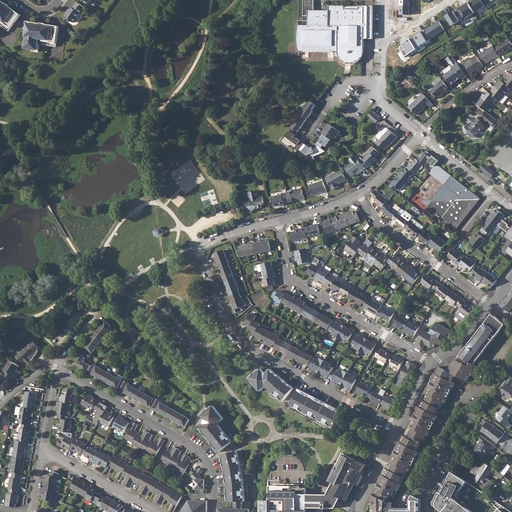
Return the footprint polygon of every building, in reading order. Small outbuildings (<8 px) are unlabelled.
[(21,15),(0,0),(0,18),(5,23),(11,28),(21,15)] [(308,20),(298,20),(298,43),(298,50),(338,51),(338,52),(338,54),(339,55),(339,56),(340,58),(341,59),(342,60),(343,61),(345,62),(346,63),(348,63),(349,63),(351,64),(353,63),(354,63),(356,62),(357,62),(358,61),(359,60),(360,59),(361,58),(362,57),(363,55),(363,53),(364,52),(364,39),(373,39),(373,6),(332,6),(328,9),(328,11),(314,11),(314,0),(303,0),(304,15),(308,15),(308,20)] [(401,0),(401,15),(409,15),(409,0),(401,0)] [(480,0),(475,0),(473,2),(478,10),(485,6),(480,0)] [(85,8),(77,2),(73,8),(71,8),(69,12),(68,11),(65,15),(63,16),(67,22),(69,20),(74,23),(75,22),(78,19),(77,17),(79,14),(81,14),(85,8)] [(467,3),(457,10),(463,20),(474,13),(467,3)] [(453,13),(446,17),(452,26),(459,22),(453,13)] [(425,30),(430,39),(444,30),(439,21),(425,30)] [(59,27),(27,22),(25,37),(26,37),(24,44),(26,44),(26,49),(33,50),(37,50),(39,39),(49,41),(49,42),(56,43),(59,27)] [(424,30),(413,37),(420,47),(431,40),(430,39),(425,30),(424,30)] [(416,49),(409,39),(402,44),(402,45),(400,47),(400,51),(405,57),(416,49)] [(511,44),(509,39),(494,48),(499,56),(511,48),(511,44)] [(494,48),(493,46),(480,54),(486,63),(495,58),(495,59),(499,57),(499,56),(494,48)] [(458,64),(451,55),(446,59),(449,64),(451,64),(453,66),(452,67),(453,68),(444,75),(451,85),(461,78),(463,79),(467,76),(467,75),(458,64)] [(462,62),(458,64),(467,75),(470,73),(470,74),(476,70),(476,71),(484,66),(476,56),(463,64),(462,62)] [(450,90),(439,76),(433,81),(433,82),(433,84),(435,87),(430,91),(434,95),(435,95),(437,98),(442,95),(442,94),(445,92),(446,93),(450,90)] [(497,84),(495,87),(505,95),(510,88),(504,83),(501,81),(498,84),(497,84)] [(493,90),(490,94),(497,99),(500,101),(505,95),(495,87),(492,90),(493,90)] [(483,94),(481,97),(492,105),(497,99),(490,94),(487,91),(484,95),(483,94)] [(433,104),(423,94),(408,107),(416,115),(423,109),(422,108),(423,107),(424,107),(427,104),(430,107),(433,104)] [(480,100),(477,104),(486,111),(486,112),(492,105),(481,97),(479,100),(480,100)] [(371,112),(368,115),(376,122),(379,119),(371,112)] [(498,121),(490,114),(486,119),(494,125),(498,121)] [(468,124),(465,126),(468,131),(469,132),(468,133),(471,137),(472,137),(473,137),(475,137),(476,137),(475,136),(480,133),(481,135),(482,135),(483,134),(483,133),(484,129),(483,126),(484,125),(482,122),(479,124),(478,122),(480,121),(478,118),(477,119),(476,119),(476,118),(474,118),(472,118),(471,119),(469,119),(468,120),(467,121),(466,122),(468,124)] [(340,132),(329,123),(322,133),(333,141),(335,138),(336,138),(340,132)] [(384,150),(388,146),(390,144),(391,144),(397,137),(389,129),(388,130),(386,128),(384,128),(381,131),(380,131),(379,131),(376,135),(376,138),(379,140),(376,143),(384,150)] [(350,134),(343,141),(345,143),(352,137),(350,134)] [(326,151),(317,145),(315,148),(313,149),(312,147),(311,148),(304,143),(298,150),(302,153),(303,152),(306,155),(310,154),(312,157),(321,153),(326,151)] [(358,159),(366,168),(369,166),(369,167),(378,159),(377,158),(381,154),(373,148),(370,150),(372,152),(364,159),(361,157),(358,159)] [(424,153),(418,160),(423,165),(425,166),(429,162),(431,164),(436,158),(433,156),(431,158),(424,153)] [(362,172),(366,168),(358,159),(357,158),(355,156),(354,156),(350,160),(350,161),(352,163),(346,169),(353,177),(357,174),(361,170),(362,172)] [(409,166),(406,169),(413,175),(415,171),(417,173),(423,165),(418,160),(416,159),(410,167),(409,166)] [(492,178),(497,171),(485,163),(480,170),(492,178)] [(399,174),(397,177),(398,178),(406,184),(407,185),(409,182),(408,181),(413,175),(406,169),(405,169),(400,175),(399,174)] [(347,180),(341,170),(326,179),(331,188),(332,190),(339,186),(338,184),(343,182),(347,180)] [(263,180),(262,173),(254,175),(256,182),(263,180)] [(433,200),(428,207),(456,229),(478,203),(481,199),(473,199),(473,193),(452,177),(445,186),(448,188),(439,200),(438,200),(433,200)] [(391,183),(389,186),(396,191),(398,188),(400,190),(406,184),(398,178),(392,184),(391,183)] [(326,192),(322,180),(308,186),(312,195),(322,192),(322,193),(326,192)] [(293,202),(300,200),(301,199),(302,200),(305,199),(302,189),(290,192),(293,202)] [(372,193),(371,194),(374,196),(373,198),(376,200),(375,202),(383,208),(388,202),(389,201),(375,190),(374,192),(372,193)] [(258,199),(256,193),(248,195),(250,202),(246,203),(247,209),(252,212),(256,207),(258,206),(258,208),(261,207),(261,206),(264,205),(262,198),(258,199)] [(282,195),(270,197),(272,207),(284,204),(284,203),(288,202),(287,193),(282,194),(282,195)] [(383,208),(382,210),(385,213),(393,220),(393,219),(398,213),(399,212),(400,211),(401,209),(398,206),(396,206),(394,208),(391,205),(391,204),(388,202),(383,208)] [(492,214),(489,217),(498,224),(505,215),(498,209),(493,214),(492,214)] [(350,213),(346,214),(350,225),(361,221),(357,211),(351,214),(350,213)] [(398,213),(393,219),(397,222),(396,222),(404,229),(405,228),(411,220),(412,218),(408,215),(405,218),(402,215),(401,216),(398,213)] [(343,217),(340,218),(338,219),(337,218),(332,219),(333,220),(337,230),(338,233),(342,231),(341,229),(350,225),(346,214),(343,215),(343,217)] [(498,224),(489,217),(486,220),(488,221),(481,230),(485,234),(488,231),(491,233),(498,224)] [(327,221),(323,222),(326,234),(337,230),(333,220),(330,221),(327,222),(327,221)] [(411,220),(405,228),(408,230),(407,231),(415,238),(417,236),(421,230),(424,227),(415,221),(414,222),(411,220)] [(314,226),(305,228),(307,238),(316,236),(316,233),(319,232),(318,224),(314,225),(314,226)] [(153,234),(160,239),(166,231),(159,226),(153,234)] [(307,238),(305,228),(296,230),(296,231),(291,232),(293,242),(307,238)] [(421,230),(417,236),(420,238),(419,239),(428,246),(429,244),(434,238),(425,231),(424,232),(421,230)] [(472,238),(469,241),(475,246),(479,249),(486,239),(478,233),(473,239),(472,238)] [(434,238),(429,244),(432,247),(432,246),(435,248),(440,252),(447,243),(436,234),(434,238)] [(351,254),(345,261),(347,261),(349,263),(359,251),(362,246),(359,244),(361,242),(355,237),(345,249),(351,254)] [(362,246),(359,251),(366,258),(373,249),(374,248),(371,246),(374,243),(369,239),(365,244),(362,246)] [(251,243),(247,244),(243,244),(244,246),(240,247),(242,257),(249,255),(257,254),(264,252),(272,251),(270,241),(266,242),(266,240),(262,241),(258,241),(259,243),(255,244),(251,245),(251,243)] [(306,248),(295,251),(296,255),(297,255),(299,265),(309,262),(306,248)] [(454,248),(448,256),(459,265),(464,260),(461,257),(463,255),(454,248)] [(366,258),(364,260),(372,266),(374,263),(382,254),(379,251),(378,252),(373,249),(366,258)] [(214,258),(216,261),(217,265),(219,264),(220,268),(221,271),(220,272),(221,275),(222,279),(224,278),(225,282),(226,285),(225,286),(226,289),(227,293),(229,292),(230,296),(232,300),(230,301),(231,304),(233,309),(234,308),(235,310),(232,310),(234,314),(241,311),(240,308),(246,306),(244,300),(243,300),(240,292),(237,285),(235,278),(232,271),(230,264),(227,257),(224,250),(215,253),(216,257),(214,258)] [(382,254),(374,263),(382,269),(387,263),(389,261),(384,257),(385,256),(382,254)] [(389,261),(387,263),(396,269),(403,261),(404,260),(400,257),(400,258),(394,254),(389,261)] [(464,260),(459,265),(463,268),(464,267),(470,271),(476,263),(467,256),(464,260)] [(313,264),(307,274),(310,276),(311,275),(315,278),(321,268),(317,266),(320,260),(316,258),(313,264)] [(396,269),(396,270),(404,277),(412,267),(409,265),(408,266),(406,264),(407,264),(403,261),(396,269)] [(264,272),(265,279),(264,280),(265,287),(266,287),(267,290),(273,289),(273,285),(275,285),(275,282),(276,281),(275,278),(275,273),(276,273),(275,269),(275,266),(273,266),(272,262),(258,265),(260,272),(264,272)] [(315,278),(314,280),(318,282),(319,280),(324,282),(329,273),(330,271),(331,269),(327,266),(325,269),(322,267),(321,268),(315,278)] [(479,266),(473,274),(479,278),(478,280),(481,282),(482,281),(488,273),(479,266)] [(412,267),(404,277),(413,284),(420,276),(414,271),(416,270),(412,267)] [(488,273),(482,281),(484,284),(486,282),(492,287),(498,279),(489,272),(488,273)] [(324,282),(323,284),(327,286),(328,285),(332,287),(337,278),(329,273),(324,282)] [(428,274),(421,282),(430,289),(432,287),(434,289),(435,288),(440,282),(437,280),(436,281),(428,274)] [(332,287),(331,289),(335,291),(336,290),(340,293),(345,283),(337,278),(332,287)] [(440,282),(435,288),(439,291),(437,293),(445,299),(446,299),(451,291),(440,282)] [(345,283),(340,293),(343,295),(344,294),(348,297),(353,288),(354,287),(346,283),(345,283)] [(348,297),(347,298),(351,301),(352,299),(356,302),(362,293),(353,288),(348,297)] [(505,299),(503,301),(511,307),(511,289),(511,291),(511,292),(506,300),(505,299)] [(281,303),(282,302),(289,306),(288,306),(294,310),(301,314),(302,314),(308,317),(314,321),(321,325),(328,329),(332,320),(330,318),(330,317),(327,315),(324,313),(323,314),(320,312),(316,310),(317,309),(314,307),(311,305),(310,307),(307,305),(307,303),(301,299),(295,296),(291,294),(290,295),(287,293),(284,291),(283,293),(280,291),(278,293),(275,291),(272,297),(275,299),(281,303)] [(451,291),(446,299),(454,305),(456,303),(459,305),(463,299),(464,299),(461,297),(460,297),(452,291),(451,291)] [(356,302),(356,303),(360,305),(360,304),(364,306),(370,297),(362,292),(362,293),(356,302)] [(364,306),(364,307),(377,315),(381,307),(382,305),(370,297),(364,306)] [(459,305),(458,306),(461,309),(460,311),(468,317),(474,309),(466,303),(467,302),(463,299),(459,305)] [(503,301),(500,305),(509,312),(511,308),(511,307),(503,301)] [(381,307),(377,315),(381,317),(390,322),(395,312),(386,307),(385,309),(381,307)] [(246,326),(250,328),(249,330),(252,332),(252,333),(255,335),(255,336),(258,337),(257,339),(261,341),(267,344),(274,348),(273,349),(277,351),(278,349),(281,351),(285,353),(284,355),(287,356),(290,358),(291,357),(294,358),(298,360),(297,362),(301,364),(304,365),(305,364),(309,366),(313,356),(306,352),(299,349),(293,345),(286,342),(279,338),(280,337),(273,333),(267,329),(266,330),(260,326),(261,324),(254,321),(256,317),(250,314),(247,320),(244,318),(241,325),(244,326),(245,324),(247,325),(246,326)] [(500,328),(499,327),(502,322),(493,314),(485,323),(486,324),(481,330),(481,329),(471,341),(474,343),(462,358),(472,363),(484,349),(482,348),(489,338),(491,339),(489,342),(500,328)] [(400,315),(393,325),(397,328),(398,326),(405,330),(410,321),(400,315)] [(336,319),(330,330),(333,331),(332,333),(331,335),(336,337),(338,338),(344,327),(342,326),(342,325),(339,323),(340,321),(336,319)] [(86,349),(83,352),(90,357),(92,355),(98,347),(101,343),(105,338),(111,330),(110,330),(112,327),(107,321),(104,325),(103,324),(98,332),(96,335),(91,341),(85,348),(86,349)] [(405,330),(404,331),(408,334),(409,332),(415,336),(420,327),(410,321),(405,330)] [(431,334),(426,344),(432,348),(444,343),(447,337),(448,336),(451,331),(450,330),(438,323),(435,329),(438,331),(436,333),(433,335),(431,334)] [(344,327),(338,338),(339,339),(344,341),(345,340),(345,339),(348,341),(354,329),(351,327),(349,329),(347,327),(345,328),(344,327)] [(424,330),(415,345),(422,349),(425,344),(426,344),(431,334),(424,330)] [(359,332),(353,343),(355,345),(354,346),(354,347),(358,350),(360,351),(366,340),(364,339),(364,338),(362,336),(363,334),(359,332)] [(482,348),(484,349),(487,344),(489,342),(491,339),(489,338),(482,348)] [(366,340),(360,351),(362,352),(366,354),(367,353),(368,352),(371,353),(377,343),(373,340),(372,342),(369,340),(368,341),(366,340)] [(33,342),(16,357),(22,364),(25,361),(29,365),(32,362),(31,361),(33,358),(35,356),(36,354),(37,353),(38,351),(37,350),(39,349),(33,342)] [(380,347),(375,356),(379,358),(379,359),(385,363),(387,360),(390,354),(384,350),(380,347)] [(90,357),(83,352),(81,355),(81,354),(77,360),(80,361),(80,365),(79,368),(86,371),(86,370),(90,372),(93,373),(92,375),(100,379),(111,385),(118,389),(119,388),(122,390),(125,391),(124,393),(128,395),(132,397),(140,402),(145,393),(136,389),(129,385),(130,383),(127,382),(123,380),(123,381),(115,377),(104,371),(96,366),(94,365),(92,367),(85,363),(85,361),(86,358),(88,360),(90,357)] [(390,354),(387,360),(390,362),(390,363),(399,368),(403,360),(394,355),(393,356),(390,354)] [(415,422),(413,425),(429,433),(438,416),(437,415),(443,403),(445,403),(455,383),(452,381),(455,375),(468,381),(471,376),(472,377),(474,373),(475,373),(478,366),(472,363),(462,358),(459,356),(454,363),(455,363),(453,367),(455,367),(451,374),(447,371),(438,367),(425,394),(427,395),(424,401),(421,400),(421,401),(424,402),(420,408),(418,407),(411,420),(415,422)] [(317,360),(315,359),(309,370),(313,372),(314,371),(317,372),(318,371),(320,372),(325,361),(323,360),(319,358),(318,359),(317,360)] [(11,361),(2,374),(7,377),(13,380),(15,377),(16,377),(18,374),(16,372),(19,366),(11,361)] [(325,361),(320,372),(321,373),(321,374),(324,376),(323,378),(327,380),(333,368),(331,367),(331,366),(332,364),(327,362),(325,361)] [(401,376),(396,385),(404,389),(416,365),(409,361),(406,365),(405,365),(400,375),(401,376)] [(340,372),(338,371),(332,382),(336,384),(337,382),(340,384),(341,383),(343,384),(348,373),(346,372),(341,369),(341,371),(340,372)] [(252,376),(250,381),(258,392),(259,391),(260,392),(262,390),(264,389),(264,388),(266,388),(266,389),(270,392),(271,392),(272,393),(276,396),(280,399),(283,402),(283,401),(284,402),(294,389),(293,389),(293,388),(289,385),(282,380),(280,379),(281,379),(270,370),(270,371),(269,370),(266,373),(263,373),(260,370),(259,371),(259,370),(255,373),(252,376)] [(348,373),(343,384),(344,385),(345,386),(347,388),(346,389),(350,392),(356,380),(353,379),(354,378),(355,376),(350,374),(348,373)] [(511,377),(509,376),(506,380),(507,380),(500,389),(504,392),(502,393),(509,398),(511,398),(511,388),(511,387),(510,385),(511,384),(511,377)] [(361,382),(355,392),(359,395),(360,393),(367,396),(371,389),(371,387),(361,382)] [(60,396),(59,402),(70,404),(72,404),(74,390),(69,387),(65,388),(64,391),(63,391),(62,396),(60,396)] [(371,389),(367,396),(372,399),(371,400),(379,404),(380,403),(384,396),(371,389)] [(298,392),(291,406),(292,406),(291,407),(304,413),(306,413),(305,414),(318,420),(319,420),(319,421),(331,427),(333,427),(340,413),(339,412),(339,411),(327,405),(327,406),(326,405),(313,398),(313,399),(311,398),(312,398),(299,391),(298,392)] [(22,404),(21,407),(34,410),(37,394),(27,392),(24,405),(22,404)] [(93,407),(97,400),(92,397),(90,396),(91,395),(87,393),(81,403),(91,409),(92,407),(93,407)] [(145,393),(140,402),(143,403),(150,407),(151,406),(154,408),(157,409),(156,411),(164,415),(175,421),(183,426),(183,425),(186,427),(189,421),(189,420),(187,418),(187,417),(179,413),(169,407),(161,402),(162,401),(159,400),(156,398),(155,399),(147,395),(145,393)] [(384,396),(380,403),(384,405),(383,406),(393,411),(398,401),(388,396),(388,397),(384,395),(384,396)] [(93,407),(92,407),(97,410),(93,418),(89,416),(86,421),(96,426),(99,421),(105,411),(102,409),(104,405),(96,401),(93,407)] [(59,405),(57,406),(56,414),(58,414),(58,418),(63,419),(68,420),(70,416),(71,410),(69,410),(70,404),(59,402),(59,405)] [(231,440),(228,435),(224,430),(223,430),(222,429),(223,429),(219,424),(222,421),(224,420),(224,419),(225,418),(215,405),(214,406),(214,405),(203,414),(203,415),(206,419),(205,423),(201,427),(201,428),(209,439),(210,440),(214,447),(217,451),(218,452),(219,451),(219,452),(232,443),(231,442),(232,441),(231,440)] [(511,411),(505,406),(499,413),(500,414),(497,419),(506,426),(509,423),(509,420),(508,420),(510,417),(511,418),(511,411)] [(21,420),(20,424),(22,425),(26,425),(27,421),(29,421),(30,413),(33,414),(34,410),(21,407),(19,420),(21,420)] [(105,411),(99,421),(108,426),(113,417),(111,415),(109,414),(110,412),(105,410),(105,411)] [(119,415),(113,426),(123,432),(129,423),(121,418),(122,417),(119,415)] [(59,426),(58,431),(60,431),(67,432),(70,433),(72,421),(71,420),(68,420),(63,419),(62,423),(61,426),(59,426)] [(497,443),(504,434),(493,425),(487,421),(481,431),(486,434),(497,443)] [(133,422),(124,438),(132,443),(131,444),(139,449),(147,453),(147,452),(155,456),(164,440),(161,438),(158,444),(154,441),(153,442),(148,440),(152,434),(148,433),(145,431),(141,436),(137,434),(138,432),(134,430),(137,424),(133,422)] [(20,428),(18,441),(28,443),(30,430),(29,430),(30,426),(26,425),(22,425),(21,429),(20,428)] [(413,425),(409,433),(422,440),(425,442),(429,433),(413,425)] [(70,449),(75,441),(67,436),(67,432),(60,431),(59,437),(62,438),(61,440),(60,439),(57,444),(61,446),(61,445),(66,448),(65,449),(68,451),(70,449)] [(409,433),(407,437),(410,438),(420,444),(422,440),(409,433)] [(492,450),(495,446),(484,437),(480,435),(478,438),(480,440),(480,442),(475,449),(475,453),(483,457),(487,451),(489,452),(491,449),(492,450)] [(383,473),(379,480),(398,489),(408,471),(409,472),(419,451),(417,450),(420,444),(410,438),(407,444),(400,440),(389,460),(392,462),(389,468),(386,466),(386,467),(389,469),(385,475),(383,473)] [(75,441),(70,449),(75,452),(76,450),(78,451),(82,453),(86,445),(76,439),(75,441)] [(18,441),(16,441),(14,452),(24,454),(25,449),(26,447),(27,447),(28,443),(18,441)] [(86,445),(82,453),(85,455),(85,456),(89,458),(88,460),(93,463),(93,462),(99,451),(87,444),(86,445)] [(160,460),(168,464),(176,469),(175,470),(183,474),(188,464),(184,462),(188,456),(184,454),(181,459),(177,456),(180,450),(177,448),(174,446),(170,452),(166,450),(160,460)] [(99,451),(93,462),(97,464),(98,463),(103,465),(108,456),(99,451)] [(224,508),(220,508),(219,511),(250,511),(251,509),(243,509),(243,502),(245,502),(244,501),(245,501),(245,485),(244,485),(244,484),(245,484),(243,468),(242,468),(241,467),(242,466),(239,452),(238,452),(238,451),(222,455),(223,456),(222,456),(225,470),(226,470),(226,471),(228,485),(229,486),(228,487),(228,501),(229,501),(229,502),(235,502),(235,508),(227,508),(224,508)] [(113,455),(104,471),(107,473),(111,467),(115,470),(120,472),(116,478),(120,480),(122,476),(126,478),(123,483),(127,485),(130,487),(133,482),(138,484),(142,486),(139,491),(143,493),(146,495),(149,490),(154,492),(158,494),(155,500),(158,502),(162,504),(165,498),(169,501),(168,502),(172,505),(169,511),(172,511),(173,511),(182,497),(174,492),(175,490),(167,486),(160,482),(152,477),(144,473),(144,474),(136,469),(128,465),(129,464),(121,459),(113,455)] [(314,497),(303,497),(303,499),(303,490),(299,490),(299,483),(281,483),(281,479),(267,479),(267,485),(267,496),(270,496),(270,504),(263,504),(263,511),(302,511),(303,504),(314,504),(316,504),(319,504),(321,504),(322,504),(322,508),(326,508),(326,504),(333,504),(334,500),(338,493),(344,496),(351,483),(357,486),(363,475),(360,474),(365,464),(356,460),(353,464),(348,461),(349,458),(343,455),(338,464),(335,463),(329,473),(331,474),(329,480),(335,483),(332,489),(329,495),(328,497),(314,497)] [(13,457),(10,472),(13,473),(21,474),(22,467),(24,467),(25,459),(13,457)] [(493,468),(484,462),(481,467),(475,464),(472,472),(478,475),(475,480),(482,485),(481,487),(488,491),(494,482),(487,478),(493,468)] [(197,476),(199,475),(202,472),(199,469),(191,476),(194,479),(194,490),(204,490),(204,479),(203,479),(200,479),(197,476)] [(46,475),(45,481),(56,483),(57,477),(58,474),(56,472),(52,470),(50,473),(49,475),(46,475)] [(444,509),(446,510),(456,497),(467,482),(450,470),(433,502),(435,509),(439,511),(440,511),(442,510),(443,511),(444,509)] [(11,478),(8,489),(10,489),(18,491),(20,484),(21,485),(23,475),(21,474),(13,473),(12,478),(11,478)] [(76,478),(70,488),(79,492),(84,482),(76,478)] [(398,489),(379,480),(373,493),(372,511),(392,511),(392,503),(385,502),(385,500),(384,500),(386,497),(388,498),(389,495),(394,497),(398,491),(398,489)] [(45,481),(43,490),(54,492),(56,483),(45,481)] [(84,482),(79,492),(86,497),(92,488),(92,487),(84,482)] [(100,493),(92,488),(86,497),(86,498),(91,501),(93,499),(95,500),(94,503),(98,505),(102,497),(99,494),(100,493)] [(8,493),(5,506),(15,508),(16,502),(17,503),(19,495),(17,495),(18,491),(10,489),(10,493),(8,493)] [(43,490),(42,499),(53,501),(54,492),(43,490)] [(98,505),(97,505),(109,511),(114,501),(106,497),(105,499),(102,497),(98,505)] [(476,511),(456,497),(446,510),(444,511),(476,511)] [(410,500),(403,511),(413,511),(418,504),(410,500)] [(114,501),(109,511),(110,511),(123,511),(125,509),(122,508),(123,506),(114,501)] [(189,501),(182,511),(207,511),(207,508),(193,508),(189,506),(189,501)] [(511,511),(498,502),(490,511),(511,511)]
